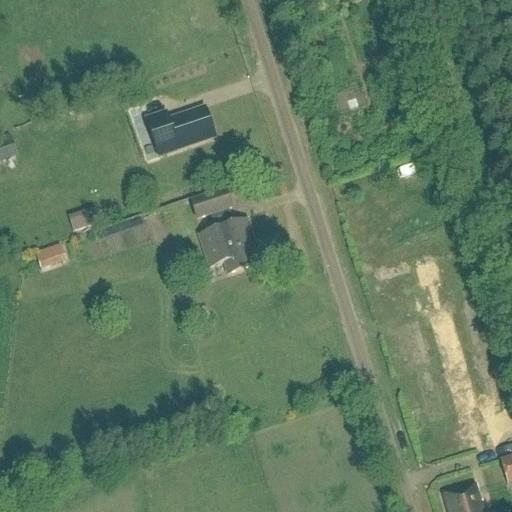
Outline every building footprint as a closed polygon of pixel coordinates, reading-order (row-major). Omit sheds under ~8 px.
[(213,140),(204,111),(167,124),(177,152),(213,140)] [(133,125),(143,155),(166,147),(156,118),(133,125)] [(234,211),(228,192),(194,203),(200,222),(234,211)] [(197,240),(208,272),(224,267),(227,278),(258,268),(249,240),(252,239),(247,223),(218,233),(197,240)] [(65,248),(40,258),(47,277),(73,267),(65,248)] [(511,487),(511,458),(500,462),(508,488),(511,487)] [(482,511),(475,489),(444,498),(448,511),(482,511)]
